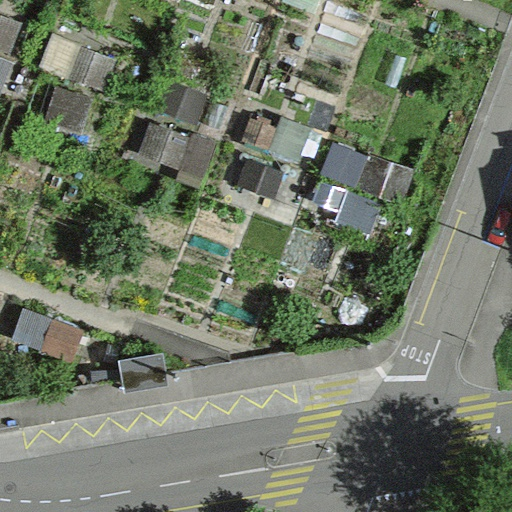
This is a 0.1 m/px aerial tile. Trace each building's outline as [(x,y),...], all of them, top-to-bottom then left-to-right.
[(22,22),(0,13),(0,46),(12,50),(22,22)] [(115,60),(75,44),(62,76),(102,92),(115,60)] [(0,94),(13,63),(0,57),(0,94)] [(207,92),(169,78),(157,111),(194,125),(207,92)] [(90,101),(54,92),(46,121),(83,131),(90,101)] [(278,128),(248,118),(241,137),(303,159),(314,128),(282,116),(278,128)] [(177,132),(150,123),(138,158),(204,181),(219,139),(191,130),(186,145),(174,141),(177,132)] [(414,170),(370,156),(359,187),(403,201),(414,170)] [(284,170),(248,158),(238,185),(274,198),(284,170)] [(382,202),(316,180),(309,201),(375,224),(382,202)] [(85,329),(23,308),(12,340),(74,361),(85,329)]
